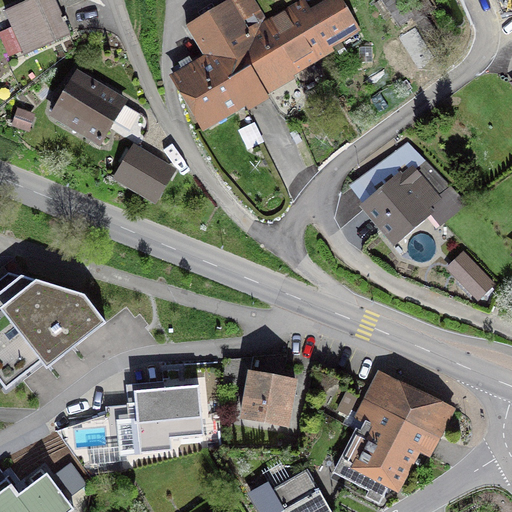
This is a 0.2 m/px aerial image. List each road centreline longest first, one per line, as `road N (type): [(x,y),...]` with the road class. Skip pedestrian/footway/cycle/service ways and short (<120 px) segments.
road 1 (residential): [(118,0),(137,50),(209,175),(244,220),(331,289),(329,309)]
road 2 (secondary): [(0,178),(329,309)]
road 3 (residential): [(0,243),(282,326),(329,309)]
road 4 (secondary): [(329,309),(511,384)]
